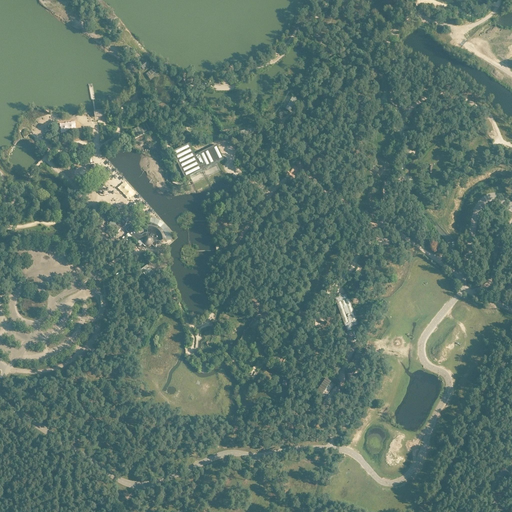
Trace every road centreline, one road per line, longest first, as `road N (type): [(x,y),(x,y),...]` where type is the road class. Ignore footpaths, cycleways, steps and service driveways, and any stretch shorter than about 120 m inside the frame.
road 1 (track): [(462,279),(301,174),(263,189),(236,172),(221,141),(266,132),(299,104)]
road 2 (track): [(331,448),(326,407),(342,380),(351,334)]
